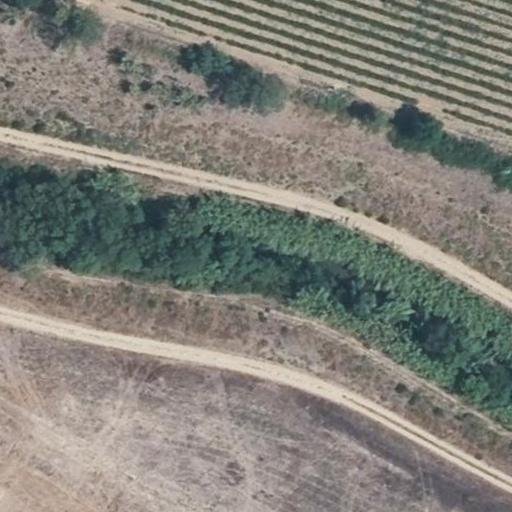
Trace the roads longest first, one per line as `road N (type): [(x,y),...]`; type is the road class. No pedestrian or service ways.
road 1 (track): [(0,260),(329,324),(511,432)]
road 2 (track): [(511,309),(327,221),(0,143)]
